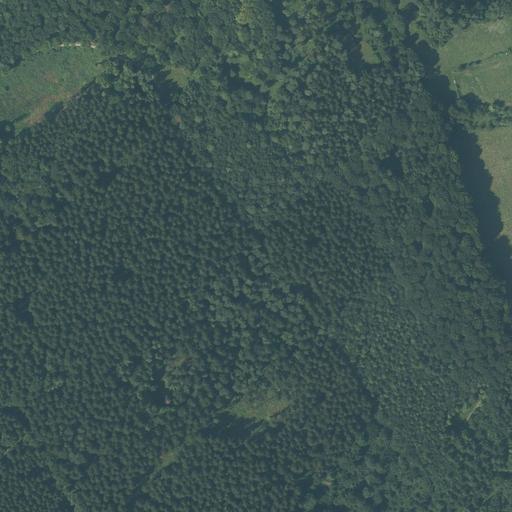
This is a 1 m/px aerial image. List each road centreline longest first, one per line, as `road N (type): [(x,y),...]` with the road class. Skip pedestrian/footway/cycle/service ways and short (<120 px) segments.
road 1 (track): [(395,511),(491,385),(499,363),(496,329),(438,249),(319,239),(276,214)]
road 2 (track): [(253,234),(175,135),(163,95),(138,66),(99,48),(60,45),(0,68)]
road 3 (track): [(291,511),(367,418),(369,400),(253,234)]
